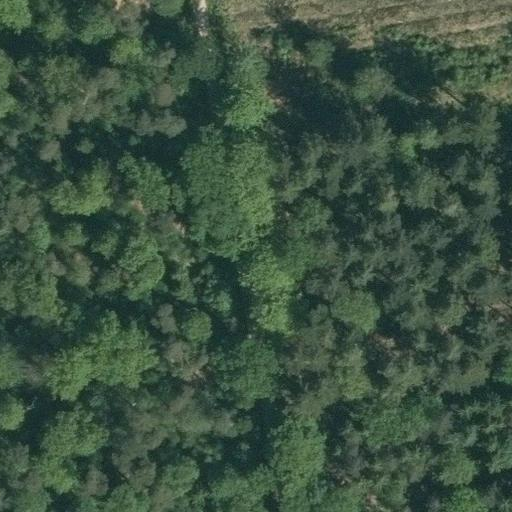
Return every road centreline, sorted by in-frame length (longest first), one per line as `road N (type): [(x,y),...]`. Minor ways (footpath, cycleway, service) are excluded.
road 1 (track): [(287,511),(195,0)]
road 2 (track): [(511,396),(276,441)]
